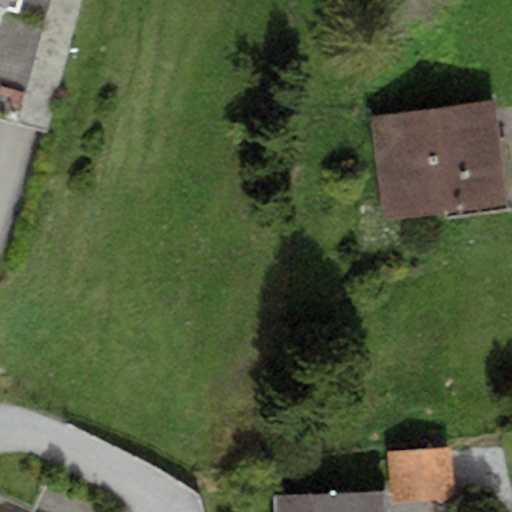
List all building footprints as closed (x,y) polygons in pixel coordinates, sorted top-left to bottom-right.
[(81,0),(13,0),(10,11),(3,9),(0,22),(0,123),(47,135),(81,0)] [(0,0),(0,22),(3,9),(10,11),(13,0),(0,0)] [(492,98),(367,115),(382,224),(507,206),(492,98)] [(452,449),(386,453),(389,504),(455,499),(452,449)] [(386,511),(385,491),(271,497),(271,511),(386,511)]
